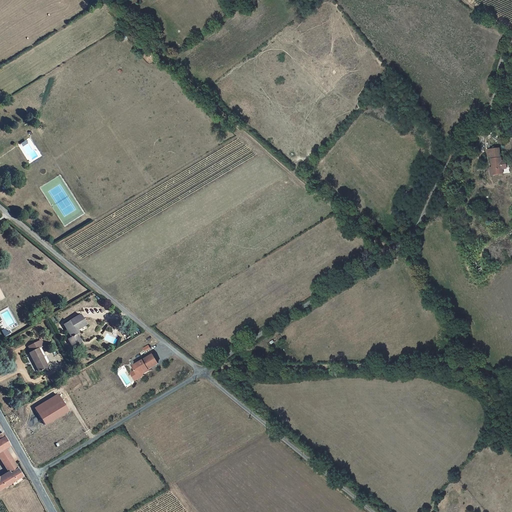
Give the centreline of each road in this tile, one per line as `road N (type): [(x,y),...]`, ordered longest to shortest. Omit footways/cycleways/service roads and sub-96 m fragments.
road 1 (unclassified): [(202,372),(412,234),(490,106),(511,41)]
road 2 (track): [(108,3),(243,133),(388,252)]
road 3 (track): [(511,382),(466,364),(208,367)]
road 4 (unclassified): [(202,372),(0,207)]
road 5 (unclassified): [(372,511),(202,372)]
road 6 (unclassified): [(32,475),(202,372)]
